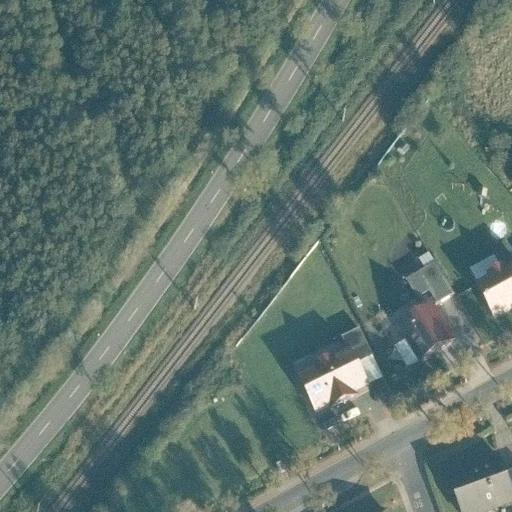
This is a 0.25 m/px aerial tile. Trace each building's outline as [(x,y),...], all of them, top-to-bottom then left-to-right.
[(414,299),(430,291),(436,303),(454,294),(437,261),(404,278),(414,299)] [(511,309),(511,262),(474,282),(493,319),(511,309)] [(454,344),(433,304),(397,323),(418,362),(454,344)] [(382,377),(360,328),(343,336),(348,348),(365,385),(382,377)] [(365,385),(348,348),(294,373),(313,415),(368,389),(365,385)] [(464,511),(508,511),(511,511),(511,480),(506,461),(454,478),(464,511)]
